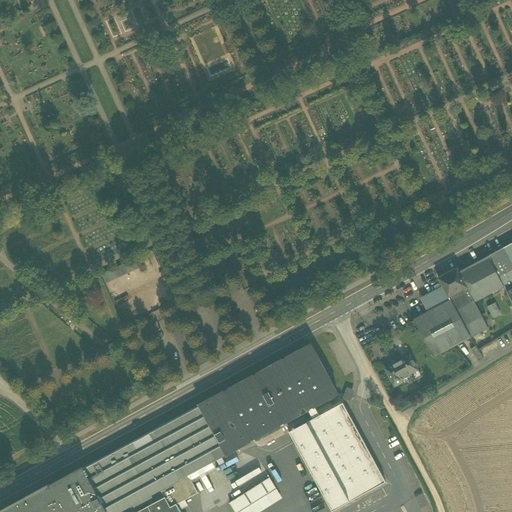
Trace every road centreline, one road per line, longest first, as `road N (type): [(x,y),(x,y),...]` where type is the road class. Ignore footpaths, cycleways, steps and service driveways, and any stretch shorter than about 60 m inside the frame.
road 1 (tertiary): [(339,311),(74,457)]
road 2 (residential): [(339,311),(396,417),(511,348)]
road 3 (tertiary): [(511,213),(339,311)]
